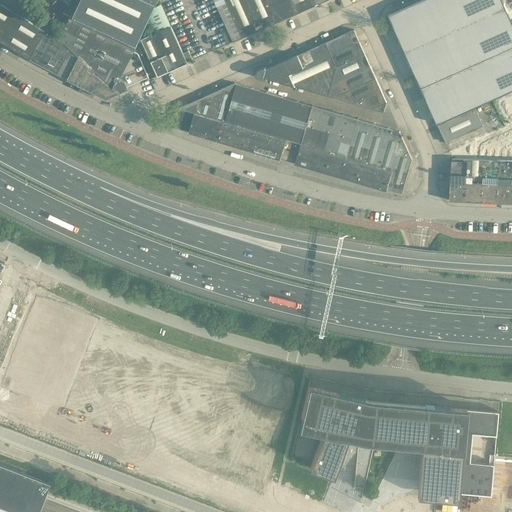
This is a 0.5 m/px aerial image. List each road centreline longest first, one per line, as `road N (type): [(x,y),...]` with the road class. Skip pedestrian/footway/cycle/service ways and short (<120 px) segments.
road 1 (motorway): [(0,181),(99,232),(228,279),(347,308),(511,330)]
road 2 (motorway): [(511,301),(289,264),(94,196)]
road 3 (motorway): [(511,271),(377,259),(94,196)]
road 4 (unclassified): [(23,260),(210,335),(401,377)]
road 5 (unclassified): [(127,123),(278,180),(424,213)]
road 6 (unclassified): [(204,511),(0,431)]
road 7 (unclassified): [(417,130),(221,71)]
road 8 (unclassified): [(221,71),(361,8)]
road 9 (unclassified): [(424,213),(403,356)]
road 10 (unclassified): [(0,59),(127,123)]
road 11 (unclassified): [(417,130),(361,8)]
